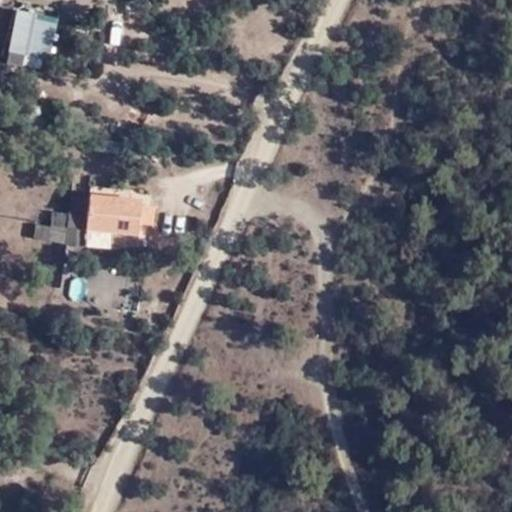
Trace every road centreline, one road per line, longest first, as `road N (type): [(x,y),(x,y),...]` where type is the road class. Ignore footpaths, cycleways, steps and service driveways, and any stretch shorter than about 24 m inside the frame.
road 1 (track): [(101,511),(287,107),(345,0)]
road 2 (track): [(256,176),(335,246),(333,415),(379,511)]
